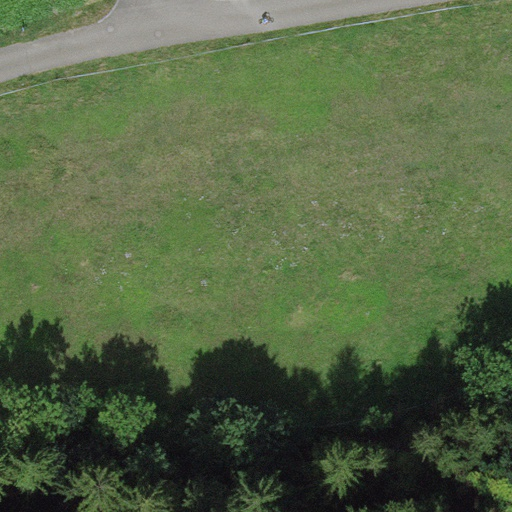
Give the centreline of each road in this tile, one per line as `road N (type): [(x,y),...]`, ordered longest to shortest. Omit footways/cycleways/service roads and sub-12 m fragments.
road 1 (residential): [(446,0),(149,45)]
road 2 (track): [(149,45),(0,83)]
